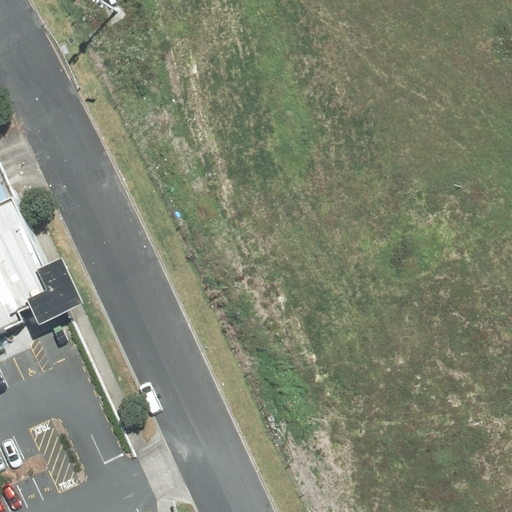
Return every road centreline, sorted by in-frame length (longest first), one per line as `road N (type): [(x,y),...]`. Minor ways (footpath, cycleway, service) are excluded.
road 1 (residential): [(433,152),(115,267)]
road 2 (residential): [(433,152),(511,339)]
road 3 (residential): [(368,0),(433,152)]
